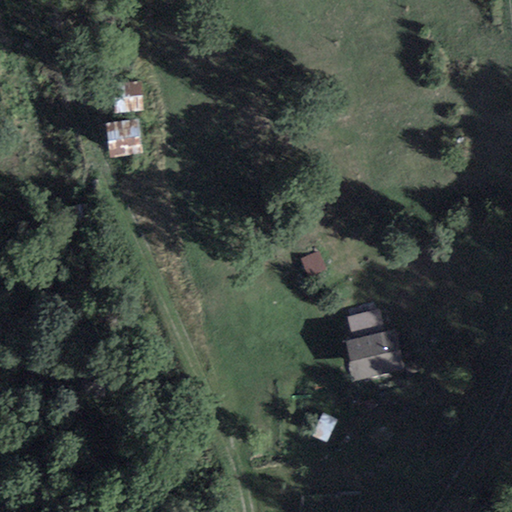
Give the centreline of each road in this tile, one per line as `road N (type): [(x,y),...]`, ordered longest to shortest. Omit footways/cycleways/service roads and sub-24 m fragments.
road 1 (track): [(248,511),(193,364),(97,165),(34,0)]
road 2 (track): [(511,374),(441,511)]
